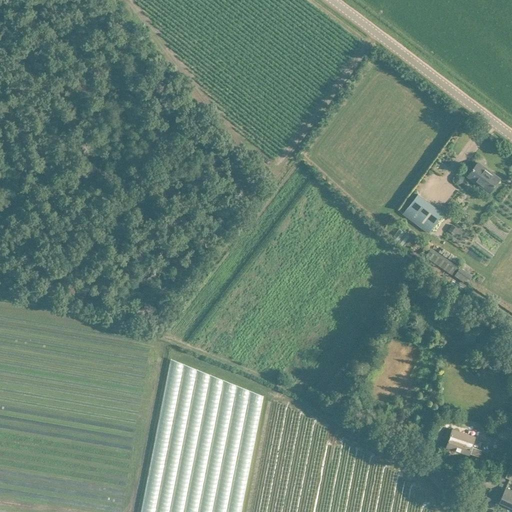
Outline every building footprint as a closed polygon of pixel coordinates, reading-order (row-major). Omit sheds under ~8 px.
[(468,176),(484,188),(490,193),(500,179),(478,163),(468,176)] [(429,233),(443,214),(418,194),(403,213),(429,233)] [(463,210),(455,222),(461,226),(468,214),(463,210)] [(430,249),(427,254),(438,261),(441,256),(430,249)] [(175,362),(151,511),(221,511),(242,385),(234,384),(221,472),(217,471),(232,380),(219,378),(220,375),(205,373),(205,369),(191,367),(191,364),(175,362)] [(248,389),(237,471),(241,472),(242,464),(244,465),(246,447),(251,447),(259,390),(248,389)] [(500,407),(495,412),(501,418),(506,413),(500,407)] [(511,431),(501,428),(498,437),(511,441),(511,431)] [(473,444),(474,440),(475,437),(452,430),(447,446),(469,454),(473,444)] [(502,456),(490,452),(487,459),(499,464),(502,456)] [(505,466),(501,475),(504,476),(507,478),(510,479),(511,473),(511,454),(508,453),(503,465),(505,466)] [(511,496),(510,496),(511,491),(505,488),(499,502),(511,507),(511,496)]
